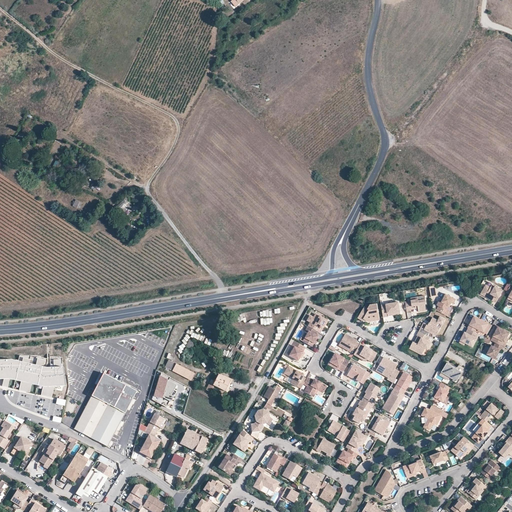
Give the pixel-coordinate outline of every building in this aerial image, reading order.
[(114,213),(117,210),(122,207),(127,203),(124,200),(124,201),(112,210),(114,213)] [(122,207),(117,210),(121,215),(126,211),(122,207)] [(486,285),(482,292),(489,296),(488,298),(496,303),(503,290),(492,284),(490,287),(486,285)] [(436,285),(429,287),(431,297),(438,296),(436,285)] [(439,306),(437,310),(447,316),(449,311),(447,310),(449,306),(453,298),(446,294),(442,302),(439,300),(437,305),(439,306)] [(418,305),(419,310),(426,309),(425,304),(427,304),(426,299),(419,301),(418,297),(411,298),(411,301),(405,302),(406,306),(412,305),(413,306),(418,305)] [(447,310),(449,311),(451,312),(453,308),(451,307),(455,299),(453,298),(449,306),(447,310)] [(383,317),(388,317),(388,316),(388,313),(400,311),(398,302),(386,304),(381,305),(381,308),(383,317)] [(377,303),(370,305),(368,308),(364,306),(360,314),(358,318),(363,320),(363,319),(368,322),(371,321),(380,320),(377,303)] [(318,332),(319,333),(327,321),(315,314),(313,317),(310,315),(307,320),(314,325),(312,329),(318,332)] [(419,331),(427,336),(429,332),(437,336),(441,328),(437,326),(439,323),(443,325),(446,319),(440,316),(438,320),(432,317),(430,322),(429,322),(428,325),(427,324),(424,329),(421,327),(419,331)] [(477,329),(487,334),(492,325),(474,316),(468,328),(475,332),(477,329)] [(308,331),(302,341),(312,347),(318,337),(316,335),(318,332),(312,329),(307,326),(305,329),(308,331)] [(504,347),(506,342),(505,341),(509,333),(498,327),(493,337),(491,340),(495,343),(504,347)] [(473,346),(479,334),(475,332),(468,328),(466,333),(465,335),(464,334),(461,340),(465,342),(473,346)] [(299,339),(302,341),(308,331),(305,329),(299,339)] [(417,335),(418,336),(421,337),(417,343),(415,342),(414,341),(410,348),(414,350),(416,348),(423,352),(426,348),(429,350),(433,343),(428,341),(430,337),(427,336),(419,331),(417,335)] [(345,334),(338,345),(354,354),(357,348),(358,346),(359,344),(356,342),(357,341),(345,334)] [(289,356),(295,359),(298,361),(303,351),(302,351),(304,347),(295,341),(292,345),(294,347),(289,356)] [(504,347),(495,343),(494,346),(492,345),(487,354),(495,358),(500,350),(502,351),(504,347)] [(359,355),(367,359),(372,362),(377,354),(360,344),(359,344),(358,346),(357,348),(354,354),(353,355),(358,357),(359,355)] [(249,349),(247,354),(254,357),(257,352),(249,349)] [(305,352),(303,351),(298,361),(295,359),(295,360),(299,363),(305,352)] [(334,353),(329,362),(338,368),(338,369),(342,372),(349,361),(334,353)] [(65,386),(63,367),(62,357),(50,357),(50,367),(46,367),(47,359),(37,358),(36,364),(29,363),(31,355),(20,355),(19,360),(12,359),(0,359),(0,379),(4,379),(2,387),(8,388),(9,380),(21,381),(19,390),(30,392),(32,385),(43,387),(41,395),(52,397),(54,387),(60,388),(61,386),(65,386)] [(383,357),(376,369),(394,380),(399,372),(395,369),(396,367),(387,362),(389,360),(383,357)] [(178,373),(181,367),(169,360),(166,367),(178,373)] [(455,380),(457,381),(462,372),(447,362),(441,372),(442,372),(455,380)] [(476,369),(480,372),(485,365),(482,362),(476,369)] [(352,377),(363,384),(369,373),(353,364),(348,373),(353,376),(352,377)] [(301,388),(303,384),(306,379),(302,376),(303,375),(286,365),(284,367),(287,368),(284,373),(292,378),(290,383),(296,387),(297,386),(301,388)] [(195,374),(181,367),(178,373),(192,381),(195,374)] [(393,383),(394,380),(376,369),(375,371),(388,378),(387,379),(393,383)] [(403,372),(394,389),(402,394),(412,377),(403,372)] [(172,378),(162,373),(154,400),(167,407),(170,401),(173,402),(178,392),(175,391),(178,386),(170,381),(172,378)] [(292,378),(284,373),(283,375),(288,378),(286,381),(290,383),(292,378)] [(107,447),(136,392),(103,374),(74,430),(107,447)] [(228,379),(220,375),(214,386),(226,392),(231,383),(227,381),(228,379)] [(306,379),(303,384),(307,386),(304,392),(312,396),(316,389),(317,390),(318,388),(324,391),(327,386),(314,379),(313,381),(307,377),(306,379)] [(450,388),(441,382),(439,386),(440,387),(438,391),(437,393),(434,397),(439,400),(443,402),(449,392),(448,391),(450,388)] [(370,383),(366,390),(367,391),(366,393),(361,401),(371,407),(372,407),(378,397),(376,396),(380,389),(370,383)] [(264,395),(269,398),(275,388),(270,385),(264,395)] [(269,398),(264,407),(269,410),(270,410),(272,406),(271,406),(281,389),(276,386),(275,388),(269,398)] [(394,389),(393,389),(382,409),(391,414),(400,399),(401,400),(404,395),(402,394),(394,389)] [(392,415),(401,400),(400,399),(391,414),(392,415)] [(371,407),(361,401),(360,400),(358,405),(359,405),(357,408),(356,408),(352,414),(354,416),(352,419),(359,423),(361,420),(363,421),(371,407)] [(481,416),(483,418),(487,421),(490,418),(487,416),(490,412),(499,419),(504,412),(501,409),(500,410),(491,403),(481,416)] [(269,410),(264,407),(262,409),(257,411),(254,415),(255,421),(253,423),(250,424),(252,432),(259,430),(262,425),(260,423),(262,420),(269,424),(272,419),(266,415),(269,410)] [(443,412),(434,407),(432,411),(425,407),(422,415),(429,418),(424,427),(429,430),(433,424),(437,426),(442,416),(441,415),(443,412)] [(161,423),(164,419),(155,414),(144,432),(148,434),(154,437),(159,428),(163,430),(165,425),(161,423)] [(373,430),(377,433),(384,421),(380,418),(377,424),(375,423),(371,430),(373,430)] [(487,421),(483,418),(479,424),(470,436),(479,443),(483,438),(483,439),(490,431),(488,429),(492,425),(487,421)] [(12,441),(7,438),(15,427),(6,421),(4,422),(2,426),(0,429),(0,446),(6,450),(12,441)] [(327,430),(335,435),(337,436),(336,437),(343,442),(350,431),(346,429),(346,428),(333,421),(327,430)] [(180,443),(200,453),(207,439),(197,434),(187,429),(180,443)] [(245,445),(246,446),(249,442),(250,443),(253,438),(242,430),(233,444),(242,450),(245,445)] [(259,430),(252,432),(250,435),(257,439),(259,430)] [(348,449),(354,453),(359,444),(364,435),(363,435),(356,430),(346,447),(348,449)] [(139,450),(150,457),(159,440),(154,437),(148,434),(139,450)] [(365,436),(364,435),(359,444),(360,445),(362,446),(367,437),(365,436)] [(13,452),(23,459),(34,443),(23,436),(13,452)] [(451,451),(456,454),(460,454),(462,455),(464,456),(466,453),(467,452),(468,453),(471,449),(470,449),(474,445),(464,437),(461,441),(460,441),(455,447),(455,446),(451,451)] [(327,454),(329,455),(335,446),(323,438),(316,450),(320,452),(321,450),(327,454)] [(511,441),(508,438),(506,442),(507,443),(505,446),(499,452),(505,458),(509,453),(511,449),(511,441)] [(47,461),(51,464),(57,455),(60,456),(66,448),(54,440),(53,441),(46,452),(39,463),(44,466),(47,461)] [(125,455),(130,457),(133,449),(127,447),(125,455)] [(357,454),(354,453),(348,449),(347,453),(343,451),(336,462),(342,465),(345,462),(348,464),(351,460),(352,457),(353,457),(355,458),(357,454)] [(74,474),(76,476),(89,456),(79,450),(77,452),(69,465),(60,479),(66,482),(69,477),(71,478),(74,474)] [(446,451),(441,453),(441,452),(430,456),(434,464),(444,460),(445,461),(449,460),(446,451)] [(234,465),(236,466),(238,462),(240,463),(242,460),(234,455),(232,458),(227,454),(218,467),(226,473),(229,468),(231,470),(234,465)] [(287,459),(283,457),(282,459),(277,456),(274,454),(267,467),(275,472),(280,464),(283,466),(287,459)] [(186,469),(189,463),(174,455),(165,472),(175,478),(176,475),(178,473),(184,476),(187,470),(186,469)] [(489,479),(492,476),(496,470),(497,471),(500,467),(491,460),(481,472),(489,479)] [(302,468),(290,461),(282,475),(288,479),(290,474),(297,478),(302,468)] [(426,470),(422,461),(418,462),(417,461),(409,464),(409,463),(403,466),(406,474),(412,472),(412,473),(416,471),(420,470),(421,472),(426,470)] [(93,466),(76,493),(81,497),(85,492),(90,495),(93,490),(98,493),(108,476),(110,477),(114,472),(112,471),(113,470),(102,463),(97,469),(93,466)] [(230,475),(236,466),(234,465),(231,470),(229,468),(226,473),(230,475)] [(503,469),(500,467),(497,471),(496,470),(492,476),(496,479),(503,469)] [(374,490),(383,495),(385,492),(389,494),(391,490),(390,489),(390,488),(391,486),(393,487),(395,484),(390,471),(386,469),(374,490)] [(261,472),(253,487),(260,491),(263,486),(274,492),(279,483),(261,472)] [(320,488),(322,484),(319,482),(321,479),(308,472),(302,484),(309,488),(308,490),(316,494),(320,488)] [(476,478),(473,482),(476,484),(471,491),(469,493),(477,499),(480,495),(487,487),(476,478)] [(219,489),(221,491),(224,487),(217,483),(212,480),(210,483),(208,482),(203,490),(214,497),(219,489)] [(323,482),(322,484),(320,488),(323,490),(319,497),(330,503),(336,491),(331,488),(326,485),(327,484),(323,482)] [(136,490),(134,489),(126,501),(140,511),(143,507),(145,502),(141,500),(147,490),(141,486),(137,486),(137,487),(136,490)] [(280,497),(285,499),(286,498),(288,499),(294,503),(299,494),(286,487),(280,497)] [(24,495),(18,491),(11,500),(22,507),(21,509),(24,511),(28,505),(29,503),(26,501),(28,498),(24,495)] [(461,496),(451,508),(455,511),(461,511),(462,511),(467,507),(469,509),(472,505),(461,496)] [(157,502),(149,497),(145,502),(143,507),(150,511),(160,511),(164,507),(157,502)] [(206,511),(210,505),(212,502),(205,497),(203,501),(201,499),(195,508),(201,511),(206,511)] [(43,509),(44,508),(36,503),(36,502),(32,499),(29,503),(28,505),(33,508),(30,511),(45,511),(46,511),(43,509)] [(304,508),(307,510),(309,511),(308,511),(322,511),(324,510),(311,502),(312,501),(309,499),(304,508)] [(385,511),(378,508),(377,510),(372,507),(374,505),(367,502),(362,511),(385,511)]
